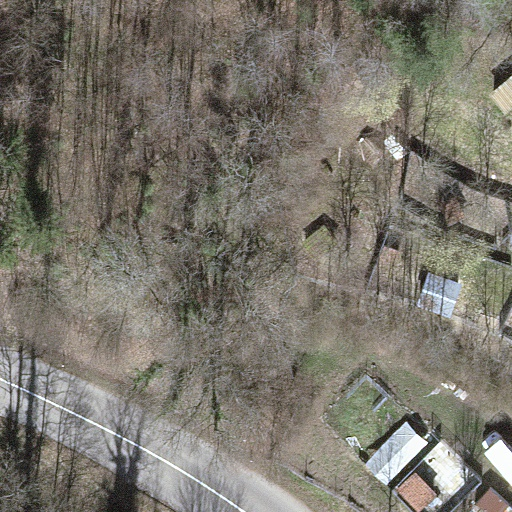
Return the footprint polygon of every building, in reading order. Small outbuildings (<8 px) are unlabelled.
[(511,75),(488,95),(504,114),(511,107),(511,75)] [(369,133),(354,144),(368,163),(383,152),(369,133)] [(455,198),(440,205),(449,223),(464,215),(455,198)] [(324,224),(302,242),(319,263),(341,244),(324,224)] [(430,274),(418,303),(448,315),(460,286),(430,274)] [(408,421),(365,463),(384,483),(427,441),(408,421)] [(511,451),(502,439),(486,452),(511,484),(511,451)] [(414,476),(399,490),(416,510),(432,496),(414,476)] [(488,485),(478,503),(486,511),(507,511),(511,508),(488,485)]
